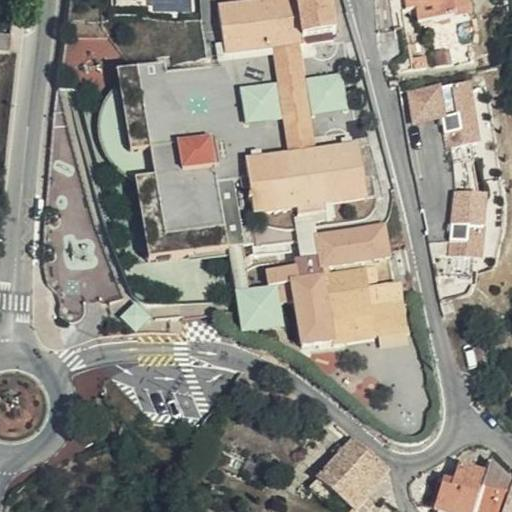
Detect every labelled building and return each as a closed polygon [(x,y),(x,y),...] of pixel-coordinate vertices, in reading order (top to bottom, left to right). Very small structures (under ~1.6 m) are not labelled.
[(330,32),(325,0),(260,0),(260,1),(219,6),(225,50),(270,45),(296,42),(299,42),(298,35),(330,32)] [(470,0),(411,0),(413,12),(425,9),(428,21),(473,16),(470,0)] [(470,0),(473,16),(483,14),(482,0),(470,0)] [(296,42),(270,45),(285,147),(310,143),(296,42)] [(285,147),(270,45),(225,50),(210,62),(169,69),(167,60),(124,65),(125,77),(121,81),(116,87),(110,96),(106,106),(105,116),(106,130),(111,145),(119,157),(129,165),(139,169),(150,244),(247,232),(249,203),(287,198),(289,206),(292,205),(315,202),(314,195),(354,189),(348,140),(310,143),(285,147)] [(482,142),(472,83),(412,90),(417,123),(444,120),(448,147),(482,142)] [(456,197),(450,255),(484,258),(489,200),(456,197)] [(286,245),(298,243),(295,225),(292,205),(289,206),(287,198),(249,203),(247,232),(256,231),(259,255),(285,251),(286,245)] [(379,269),(370,215),(295,225),(298,243),(286,245),(285,251),(259,255),(261,269),(269,267),(271,286),(283,284),(290,327),(390,313),(384,268),(379,269)] [(271,286),(269,267),(261,269),(227,274),(235,316),(274,309),(271,286)] [(360,445),(357,441),(336,467),(357,486),(375,461),(360,445)] [(361,511),(388,475),(375,461),(357,486),(338,511),(361,511)] [(334,511),(338,511),(357,486),(336,467),(316,493),(334,511)] [(483,498),(478,511),(505,511),(511,486),(511,481),(492,468),(489,478),(483,498)] [(464,471),(461,485),(478,490),(482,476),(464,471)] [(461,485),(447,482),(446,486),(483,498),(489,478),(482,476),(478,490),(461,485)] [(446,486),(438,511),(478,511),(483,498),(446,486)]
